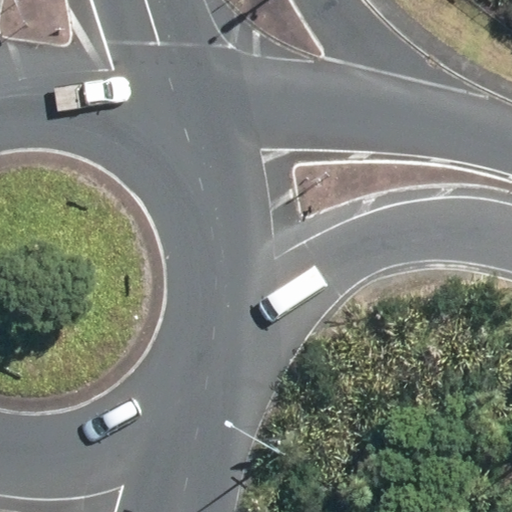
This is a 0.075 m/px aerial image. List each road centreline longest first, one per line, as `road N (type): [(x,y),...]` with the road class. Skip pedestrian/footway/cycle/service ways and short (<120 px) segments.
road 1 (secondary): [(511,241),(426,234),(372,245),(219,305)]
road 2 (secondary): [(150,137),(257,116),(397,111)]
road 3 (primary): [(193,375),(139,437),(102,456),(62,467),(0,465)]
road 4 (primary): [(150,137),(198,195),(212,230),(219,305)]
road 5 (primary): [(193,375),(172,511)]
road 6 (primary): [(0,101),(78,102),(132,124)]
road 7 (primary): [(332,0),(397,111)]
road 8 (primary): [(107,0),(132,124)]
